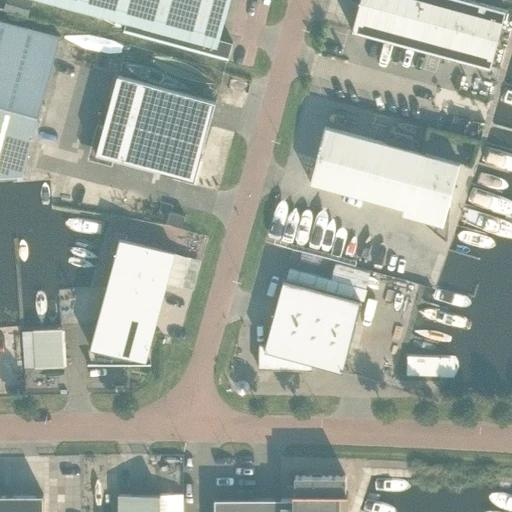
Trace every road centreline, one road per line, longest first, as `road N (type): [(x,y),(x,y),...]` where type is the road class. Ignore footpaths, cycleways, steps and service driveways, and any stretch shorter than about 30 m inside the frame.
road 1 (unclassified): [(192,427),(300,0)]
road 2 (unclassified): [(511,441),(192,427)]
road 3 (unclassified): [(192,427),(0,429)]
